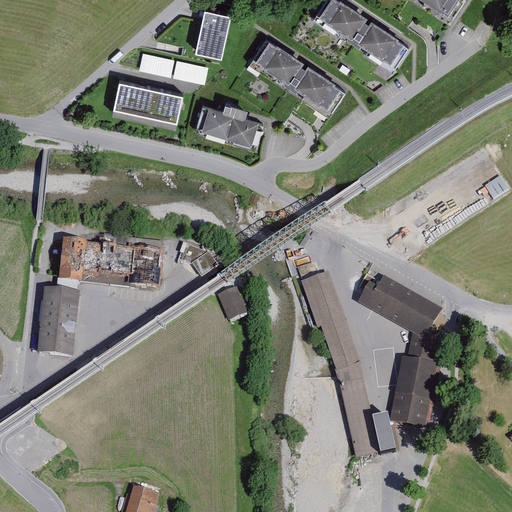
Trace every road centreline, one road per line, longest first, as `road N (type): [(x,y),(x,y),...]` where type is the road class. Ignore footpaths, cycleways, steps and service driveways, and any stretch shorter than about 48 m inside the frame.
road 1 (residential): [(258,182),(271,167),(321,161),(477,45)]
road 2 (unclassified): [(458,297),(258,182)]
road 3 (unclassified): [(258,182),(204,162),(40,127)]
road 4 (unclassified): [(458,297),(434,420),(402,511)]
road 5 (residential): [(40,127),(182,0)]
